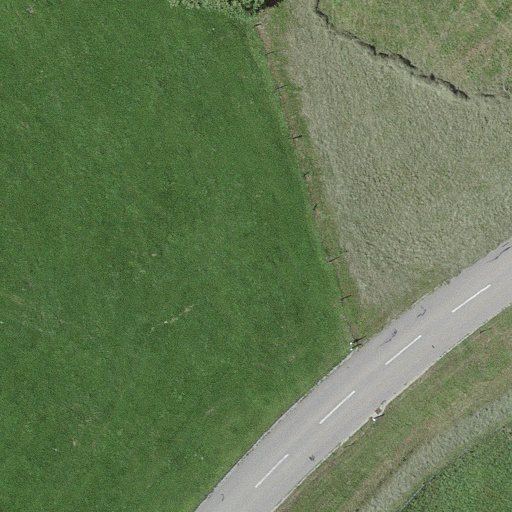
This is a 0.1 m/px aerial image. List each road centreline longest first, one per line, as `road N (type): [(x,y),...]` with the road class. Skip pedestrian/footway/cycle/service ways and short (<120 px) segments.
road 1 (tertiary): [(212,511),(430,317),(511,259)]
road 2 (track): [(511,402),(418,473),(384,511)]
